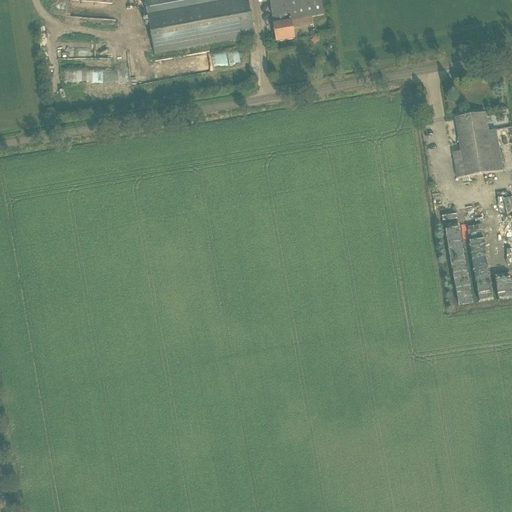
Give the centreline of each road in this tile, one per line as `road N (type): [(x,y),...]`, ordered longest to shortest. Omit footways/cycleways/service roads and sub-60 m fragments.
road 1 (unclassified): [(0,140),(511,52)]
road 2 (track): [(266,94),(260,72),(237,60),(143,73),(134,44),(51,20),(35,0)]
road 3 (track): [(511,204),(501,185),(457,192),(433,65)]
